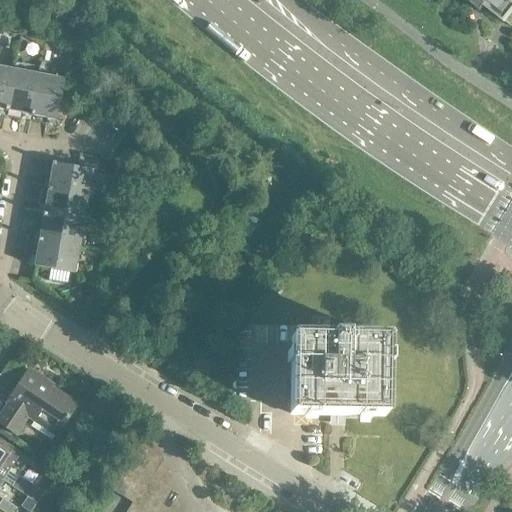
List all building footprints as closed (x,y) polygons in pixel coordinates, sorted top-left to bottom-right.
[(511,0),(467,0),(466,2),(479,13),(483,8),(510,29),(511,26),(511,0)] [(0,68),(0,111),(4,112),(12,71),(0,68)] [(37,76),(12,71),(4,112),(29,117),(37,76)] [(63,80),(37,76),(29,117),(55,122),(63,80)] [(45,189),(89,197),(90,193),(94,172),(50,164),(45,189)] [(154,192),(156,177),(134,173),(132,188),(154,192)] [(41,215),(85,223),(89,197),(45,189),(45,193),(41,215)] [(37,240),(81,248),(85,223),(41,215),(37,240)] [(77,274),(81,248),(37,240),(33,267),(77,274)] [(382,343),(357,343),(345,342),(345,336),(329,336),(329,342),(291,341),(290,416),(381,417),(382,343)] [(55,436),(75,407),(49,390),(50,387),(27,371),(7,401),(9,402),(0,414),(0,425),(16,436),(28,418),(55,436)] [(0,479),(2,481),(20,454),(0,440),(0,479)] [(127,470),(137,476),(150,454),(140,448),(127,470)] [(137,476),(147,482),(150,478),(160,461),(150,454),(137,476)] [(123,497),(137,476),(127,470),(114,491),(123,497)] [(136,499),(147,482),(137,476),(123,497),(133,503),(136,499)] [(20,477),(13,488),(39,505),(46,494),(20,477)] [(136,499),(146,505),(159,484),(150,478),(147,482),(136,499)] [(146,505),(156,511),(158,507),(169,490),(159,484),(146,505)] [(2,499),(0,502),(0,509),(3,511),(12,511),(15,508),(2,499)] [(141,511),(146,505),(136,499),(133,503),(127,511),(141,511)]
